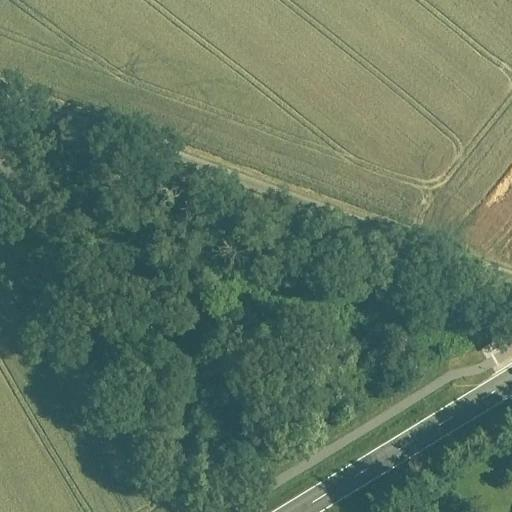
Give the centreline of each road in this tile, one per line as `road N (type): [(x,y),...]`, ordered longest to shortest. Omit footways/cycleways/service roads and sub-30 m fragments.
road 1 (residential): [(0,95),(511,281)]
road 2 (residential): [(196,511),(0,148)]
road 3 (tertiary): [(303,511),(511,385)]
